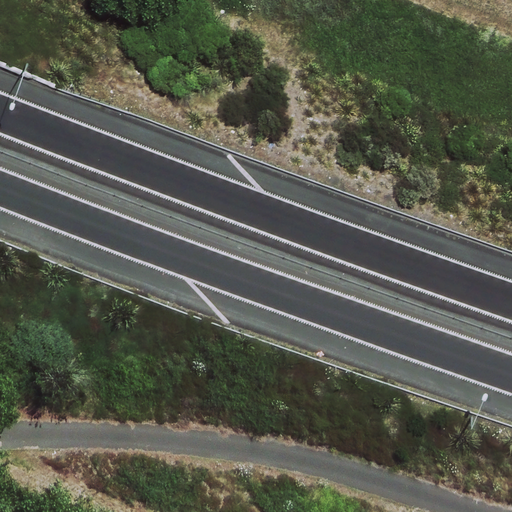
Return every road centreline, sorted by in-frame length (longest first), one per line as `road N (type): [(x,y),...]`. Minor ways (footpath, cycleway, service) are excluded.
road 1 (motorway): [(511,366),(0,187)]
road 2 (motorway): [(0,113),(511,290)]
